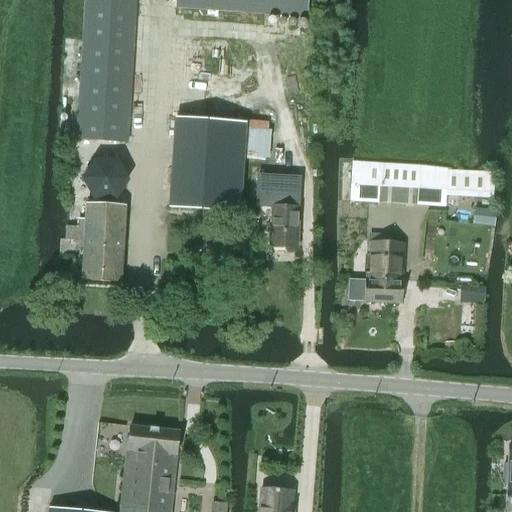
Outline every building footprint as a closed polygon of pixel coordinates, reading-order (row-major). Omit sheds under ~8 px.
[(83,0),(76,140),(127,143),(135,0),(83,0)] [(175,0),(175,9),(306,17),(307,0),(175,0)] [(175,120),(169,210),(233,214),(239,124),(175,120)] [(128,181),(117,161),(95,160),(82,180),(93,201),(116,202),(128,181)] [(351,162),(349,201),(352,201),(379,203),(416,205),(444,207),(445,197),(493,199),(493,173),(446,170),(446,169),(419,165),(419,167),(351,162)] [(270,249),(295,250),(299,178),(284,177),(283,208),(272,208),(270,249)] [(68,228),(68,240),(82,244),(80,280),(119,283),(123,208),(84,206),(83,229),(68,228)] [(474,209),(472,225),(483,226),(485,210),(474,209)] [(366,281),(364,281),(400,283),(402,246),(390,245),(391,235),(377,234),(376,244),(368,244),(366,281)] [(401,305),(402,283),(364,281),(363,303),(401,305)] [(465,285),(464,304),(483,305),(484,287),(483,286),(465,285)] [(122,511),(121,511),(169,511),(177,434),(130,429),(122,511)] [(511,447),(508,448),(507,466),(503,466),(502,482),(506,482),(506,498),(511,498),(511,447)] [(260,490),(258,511),(290,511),(292,492),(260,490)]
